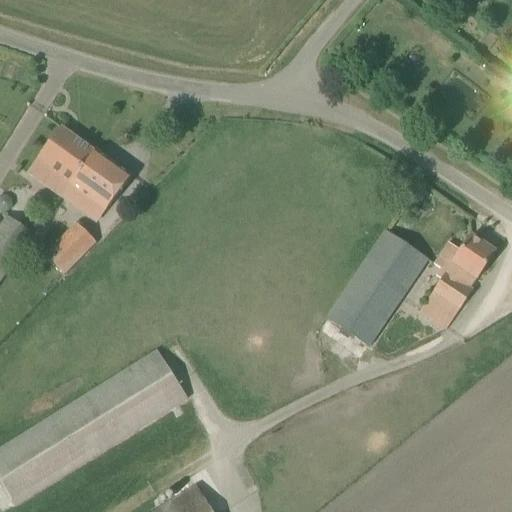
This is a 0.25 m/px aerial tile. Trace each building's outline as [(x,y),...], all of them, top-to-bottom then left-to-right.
[(70,185),(94,152),(62,129),(38,162),(29,175),(61,198),(70,185)] [(132,177),(96,151),(95,152),(94,152),(70,185),(107,211),(132,177)] [(0,281),(33,237),(7,218),(0,227),(0,281)] [(63,274),(92,242),(75,225),(45,257),(63,274)] [(360,360),(427,261),(386,233),(318,332),(360,360)] [(481,244),(471,237),(461,252),(446,274),(440,270),(435,277),(441,281),(420,313),(447,331),(474,291),(467,287),(474,277),(477,279),(494,253),(492,251),(492,248),(485,243),(481,244)] [(0,481),(16,507),(170,410),(187,399),(157,352),(141,363),(0,450),(0,481)] [(211,511),(196,487),(155,511),(211,511)]
